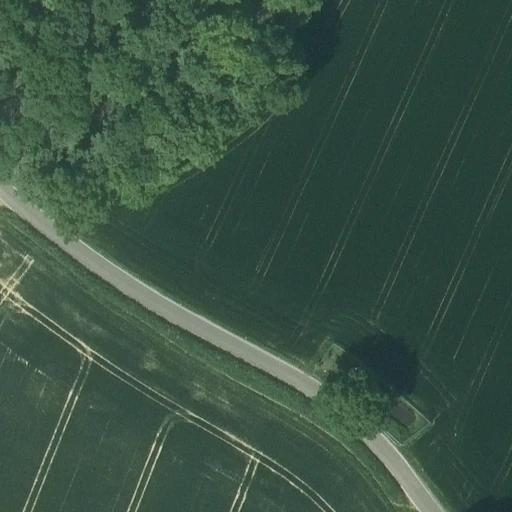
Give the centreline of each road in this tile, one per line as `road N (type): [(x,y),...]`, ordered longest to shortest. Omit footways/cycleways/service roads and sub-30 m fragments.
road 1 (tertiary): [(431,511),(367,436),(316,396),(92,266),(0,190)]
road 2 (track): [(184,0),(141,59),(0,204)]
